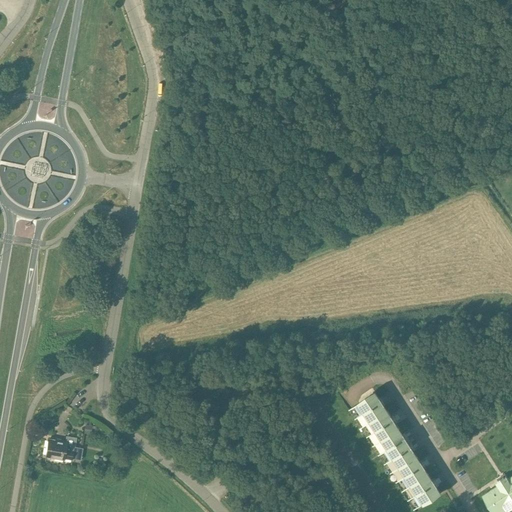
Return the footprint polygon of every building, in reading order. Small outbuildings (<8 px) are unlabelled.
[(349,410),(404,496),(414,510),(433,498),(440,493),(375,393),(355,406),(349,410)] [(85,424),(84,434),(90,435),(92,428),(96,429),(97,426),(85,424)] [(48,439),(45,455),(65,458),(65,457),(71,458),(81,460),(83,449),(75,447),(76,439),(67,437),(66,440),(55,438),(55,441),(48,439)] [(119,442),(116,450),(124,452),(127,445),(119,442)] [(491,490),(485,494),(496,511),(511,511),(511,476),(509,479),(508,479),(506,476),(504,477),(503,476),(499,479),(500,480),(498,481),(500,484),(491,490)]
